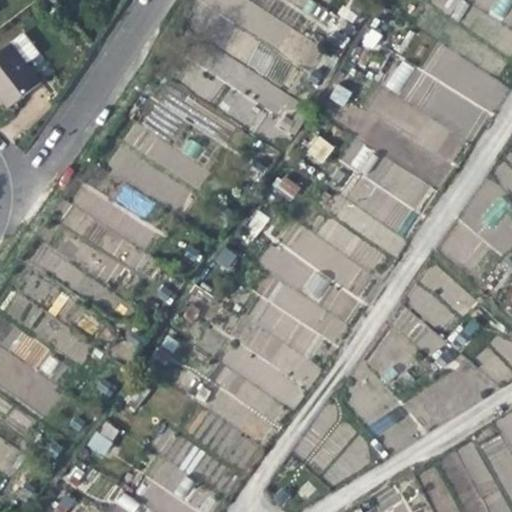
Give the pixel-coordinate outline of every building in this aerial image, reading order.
[(458,21),(469,5),(462,0),(434,0),(432,3),(458,21)] [(495,0),(487,13),(500,21),(511,0),(495,0)] [(25,35),(12,45),(28,64),(40,54),(25,35)] [(451,165),(503,85),(439,43),(421,70),(402,58),(382,88),(441,126),(426,149),(451,165)] [(12,45),(0,54),(0,96),(10,110),(43,84),(28,64),(12,45)] [(328,99),(343,107),(351,92),(336,84),(328,99)] [(105,168),(180,213),(208,168),(133,122),(105,168)] [(316,135),(304,153),(322,165),(334,147),(316,135)] [(401,238),(427,180),(373,156),(375,152),(354,143),(346,162),(362,170),(341,217),(352,222),(355,214),(363,218),(356,233),(386,247),(392,234),(401,238)] [(274,189),(292,200),(300,187),(282,176),(274,189)] [(150,216),(155,196),(118,186),(112,205),(150,216)] [(62,229),(135,269),(155,233),(111,209),(102,225),(73,209),(62,229)] [(253,242),(270,217),(258,209),(241,234),(253,242)] [(223,246),(214,262),(229,270),(238,254),(223,246)] [(423,321),(407,334),(428,357),(443,344),(423,321)] [(17,329),(5,347),(34,366),(45,348),(17,329)] [(38,368),(55,382),(67,367),(50,354),(38,368)] [(471,442),(440,459),(462,499),(485,487),(488,493),(499,478),(506,492),(511,496),(511,413),(498,421),(482,443),(477,446),(471,442)] [(104,419),(87,445),(103,456),(120,430),(104,419)] [(186,479),(204,452),(166,427),(153,446),(163,453),(135,494),(162,511),(203,511),(213,497),(186,479)] [(0,463),(10,466),(15,444),(0,440),(0,463)] [(44,509),(46,511),(66,511),(77,504),(68,492),(44,509)] [(384,508),(385,511),(434,511),(428,493),(404,501),(384,508)]
